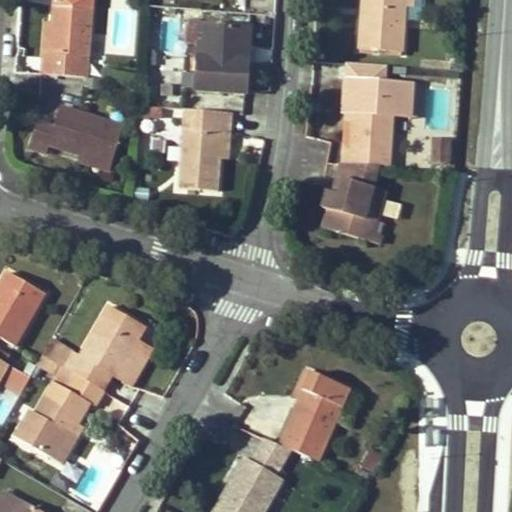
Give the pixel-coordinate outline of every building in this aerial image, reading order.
[(109,0),(106,53),(134,54),(137,1),(129,0),(109,0)] [(405,0),(368,0),(367,15),(361,14),(358,50),(401,54),(405,7),(405,0)] [(54,6),(53,25),(51,54),(43,54),(43,56),(41,75),(44,75),(85,78),(90,9),(54,6)] [(43,54),(51,54),(53,25),(46,24),(43,54)] [(201,25),(199,46),(195,91),(246,96),(246,93),(248,61),(240,60),(243,29),(201,25)] [(251,29),(243,29),(240,60),(248,61),(251,29)] [(452,61),(452,72),(463,73),(464,62),(452,61)] [(354,94),(351,124),(349,149),(344,149),(343,164),(378,166),(390,167),(395,97),(354,94)] [(347,94),(345,124),(351,124),(354,94),(347,94)] [(59,108),(53,127),(38,122),(30,148),(47,153),(49,146),(79,156),(111,166),(123,128),(106,123),(59,108)] [(223,135),(230,135),(232,114),(183,110),(177,189),(219,193),(221,160),(223,135)] [(221,160),(228,160),(230,135),(223,135),(221,160)] [(435,140),(433,162),(450,163),(451,141),(435,140)] [(78,162),(110,172),(111,166),(79,156),(78,162)] [(343,164),(340,163),(336,180),(342,181),(338,195),(332,193),(326,191),(321,209),(327,211),(323,228),(358,238),(364,219),(369,220),(371,214),(378,216),(384,193),(371,190),(378,166),(343,164)] [(338,195),(342,181),(336,180),(332,193),(338,195)] [(358,238),(379,244),(381,236),(373,233),(378,216),(371,214),(369,220),(364,219),(358,238)] [(0,338),(14,347),(44,295),(7,274),(0,287),(0,338)] [(146,327),(110,306),(81,356),(52,339),(42,357),(63,368),(102,391),(111,376),(115,378),(137,342),(146,327)] [(137,342),(115,378),(124,384),(146,347),(137,342)] [(0,380),(8,366),(0,361),(0,380)] [(79,424),(91,404),(97,407),(105,393),(102,391),(63,368),(35,415),(30,412),(16,437),(63,465),(85,428),(79,424)] [(24,389),(29,379),(13,369),(8,379),(24,389)] [(298,395),(304,398),(314,374),(308,372),(298,395)] [(353,391),(314,374),(304,398),(284,445),(295,450),(322,463),(353,391)] [(268,439),(258,463),(284,474),(295,450),(284,445),(268,439)] [(284,474),(258,463),(249,459),(226,511),(276,511),(291,477),(284,474)] [(40,511),(20,500),(12,511),(40,511)]
